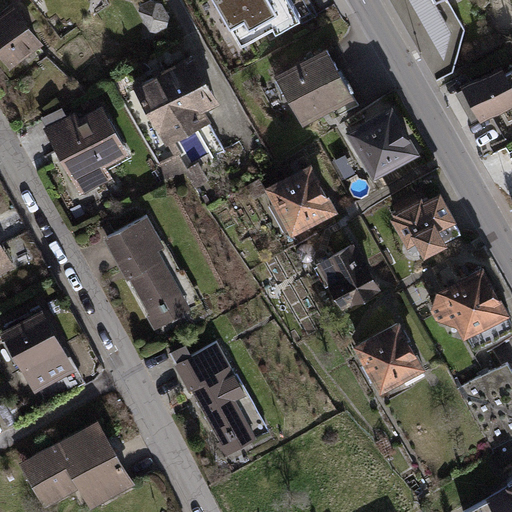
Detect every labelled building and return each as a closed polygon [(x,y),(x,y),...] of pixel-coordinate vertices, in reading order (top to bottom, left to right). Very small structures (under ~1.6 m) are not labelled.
[(153,0),(148,0),(140,5),(138,13),(149,32),(157,32),(167,28),(169,16),(163,3),(153,0)] [(213,0),(240,47),(273,29),(276,35),(303,20),(291,0),(213,0)] [(12,5),(0,14),(0,54),(10,67),(42,42),(12,5)] [(326,46),(274,75),(302,125),(331,110),(354,96),(326,46)] [(156,75),(134,88),(166,143),(207,120),(201,110),(218,100),(197,64),(198,61),(194,55),(189,54),(155,74),(156,75)] [(503,63),(461,86),(463,89),(455,93),(472,123),(479,119),(481,124),(501,113),(508,126),(511,123),(511,69),(508,72),(503,63)] [(359,105),(354,96),(331,110),(336,118),(359,105)] [(76,110),(44,128),(81,195),(112,177),(105,166),(129,152),(102,104),(80,116),(76,110)] [(393,105),(347,132),(374,180),(420,154),(393,105)] [(62,107),(41,118),(45,126),(66,115),(62,107)] [(178,152),(157,164),(168,182),(186,171),(196,187),(209,179),(199,162),(188,168),(178,152)] [(345,154),(335,160),(346,178),(356,172),(345,154)] [(312,162),(265,188),(292,236),(338,211),(312,162)] [(258,179),(247,186),(254,198),(265,192),(258,179)] [(394,217),(391,218),(408,248),(416,243),(424,258),(449,244),(441,229),(458,220),(442,191),(425,200),(422,196),(392,212),(394,217)] [(147,216),(105,239),(127,280),(130,279),(150,315),(148,316),(155,328),(203,302),(184,268),(180,270),(163,239),(160,240),(147,216)] [(0,275),(16,267),(0,237),(0,275)] [(354,242),(316,263),(343,310),(380,289),(354,242)] [(306,243),(301,244),(298,248),(297,253),(299,258),(303,261),(307,263),(312,261),(315,257),(316,252),(314,248),(311,244),(306,243)] [(437,292),(432,311),(436,319),(457,327),(464,340),(469,337),(477,354),(511,336),(511,325),(507,317),(511,315),(484,266),(437,292)] [(42,308),(0,332),(35,394),(77,370),(42,308)] [(399,322),(354,346),(380,395),(426,370),(399,322)] [(218,340),(174,365),(189,392),(191,390),(219,441),(218,442),(225,455),(269,431),(231,364),(218,340)] [(511,366),(509,361),(459,388),(492,448),(511,437),(511,366)] [(96,421),(20,464),(45,507),(77,489),(89,510),(133,485),(96,421)] [(511,476),(511,437),(492,448),(508,478),(511,476)] [(511,511),(511,487),(469,511),(511,511)]
